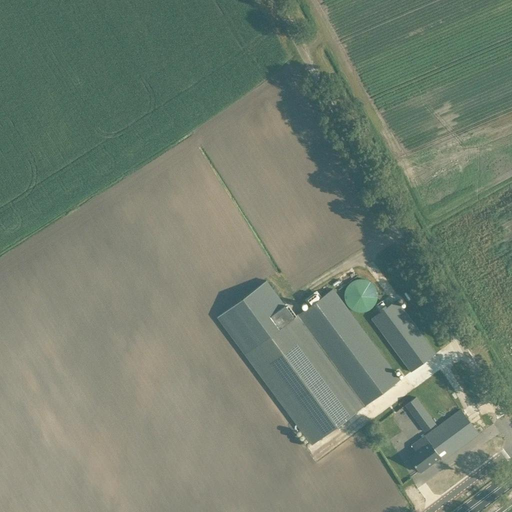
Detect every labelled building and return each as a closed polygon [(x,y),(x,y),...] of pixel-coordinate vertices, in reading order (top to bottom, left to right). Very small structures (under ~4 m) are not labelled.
[(355,310),(361,311),(367,311),(372,308),(375,305),(377,301),(378,296),(377,290),(376,287),(372,283),(370,281),(364,279),(358,278),(354,280),(350,283),(347,287),(345,292),(344,296),(345,301),(348,305),(351,308),(355,310)] [(245,354),(295,317),(267,280),(218,316),(245,354)] [(297,316),(363,406),(400,379),(333,288),(321,297),(316,290),(304,300),(309,306),(297,316)] [(380,312),(371,319),(411,372),(435,354),(396,300),(387,307),(383,302),(376,307),(380,312)] [(245,354),(312,444),(363,406),(297,316),(295,317),(245,354)] [(428,429),(436,424),(424,408),(416,397),(405,405),(414,416),(425,431),(428,429)] [(416,452),(409,457),(420,472),(434,461),(433,461),(440,456),(443,460),(479,434),(461,409),(453,415),(438,426),(430,432),(425,436),(415,443),(411,446),(416,452)]
